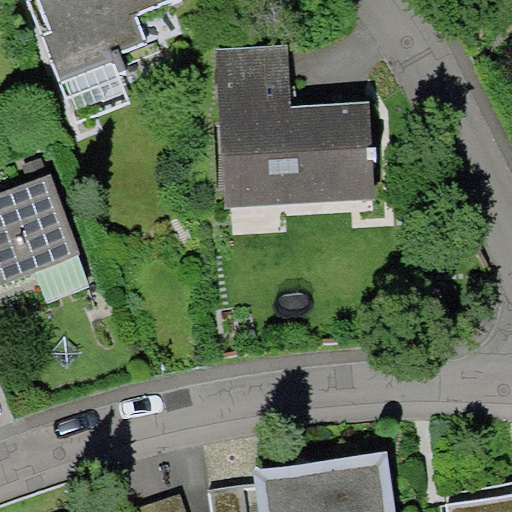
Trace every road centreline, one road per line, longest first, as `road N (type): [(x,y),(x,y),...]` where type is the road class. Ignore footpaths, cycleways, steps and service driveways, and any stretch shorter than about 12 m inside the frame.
road 1 (residential): [(511,398),(317,399),(161,425),(0,482)]
road 2 (residential): [(511,237),(392,0)]
